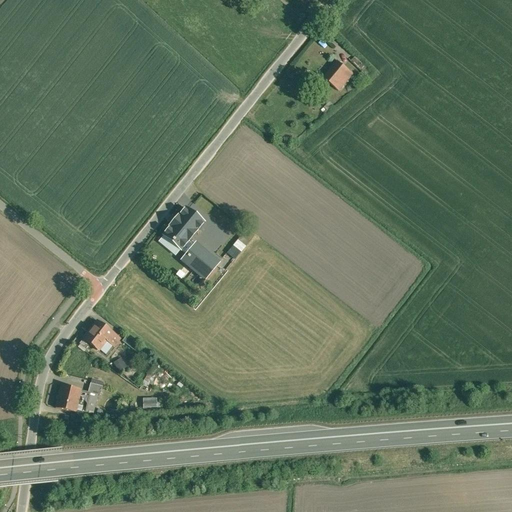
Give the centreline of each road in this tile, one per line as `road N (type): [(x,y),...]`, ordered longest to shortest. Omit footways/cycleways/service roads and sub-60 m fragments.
road 1 (trunk): [(0,470),(511,429)]
road 2 (unclassified): [(336,0),(101,288)]
road 3 (unclassified): [(20,511),(42,371),(101,288)]
road 4 (residential): [(0,206),(101,288)]
